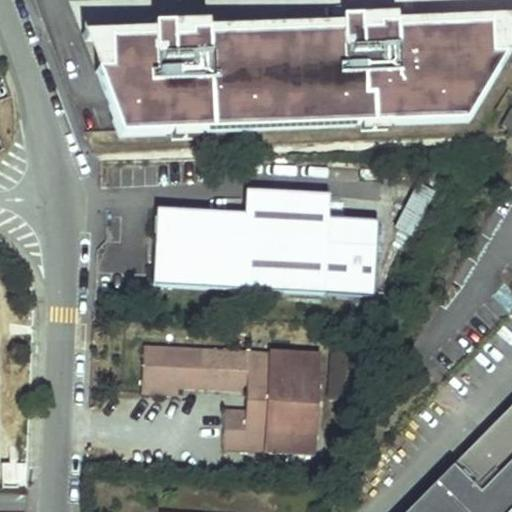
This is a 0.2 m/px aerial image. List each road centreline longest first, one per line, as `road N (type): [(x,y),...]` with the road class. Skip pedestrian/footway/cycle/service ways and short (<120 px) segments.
road 1 (residential): [(61,198),(55,511)]
road 2 (residential): [(0,0),(61,198)]
